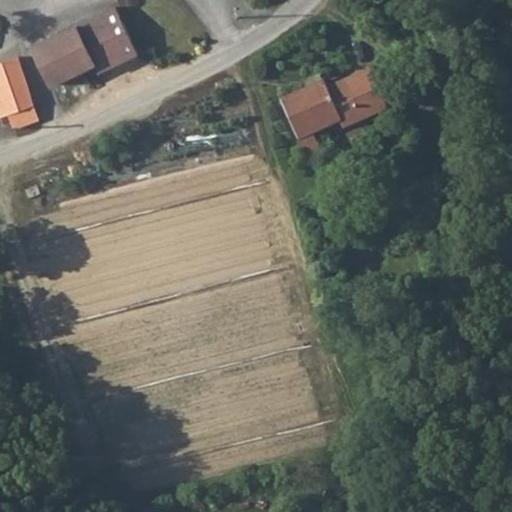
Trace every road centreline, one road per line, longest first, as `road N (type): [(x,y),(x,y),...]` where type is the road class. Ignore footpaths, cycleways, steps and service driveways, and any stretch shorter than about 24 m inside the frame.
road 1 (unclassified): [(304,0),(226,54),(0,159)]
road 2 (track): [(0,210),(74,431),(93,468),(139,511)]
